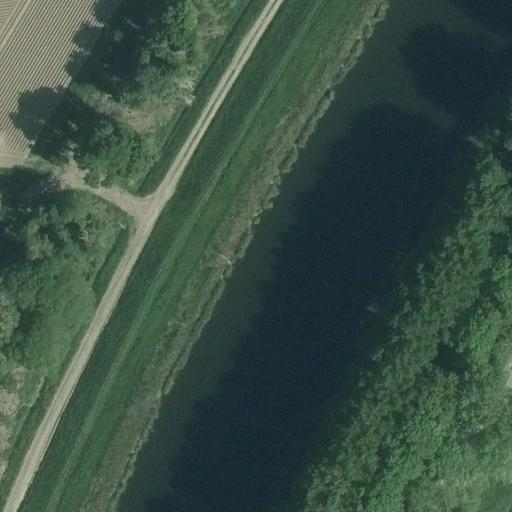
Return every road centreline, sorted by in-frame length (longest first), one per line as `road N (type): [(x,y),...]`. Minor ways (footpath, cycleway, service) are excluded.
road 1 (unclassified): [(6,511),(147,218),(282,0)]
road 2 (track): [(129,0),(0,226)]
road 3 (unclassified): [(445,511),(511,389)]
